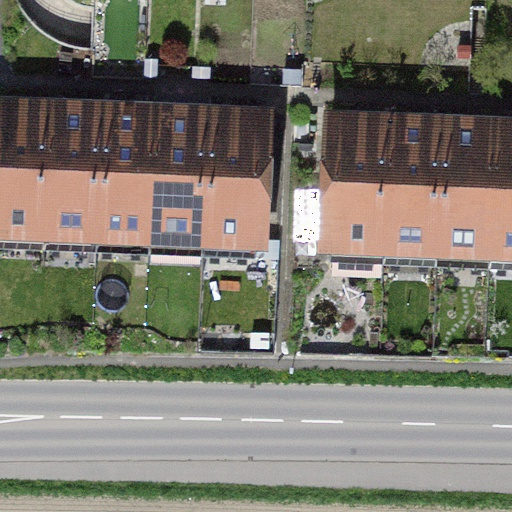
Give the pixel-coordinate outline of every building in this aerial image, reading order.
[(0,229),(43,232),(49,110),(0,107),(0,229)] [(101,112),(49,110),(43,232),(96,234),(101,112)] [(96,234),(149,236),(154,114),(101,112),(96,234)] [(149,236),(203,238),(208,117),(154,114),(149,236)] [(262,119),(208,117),(203,238),(257,241),(262,119)] [(332,246),(386,248),(391,126),(337,124),(332,246)] [(443,128),(391,126),(386,248),(438,250),(443,128)] [(438,250),(491,252),(496,130),(443,128),(438,250)] [(491,252),(511,253),(511,131),(496,130),(491,252)]
